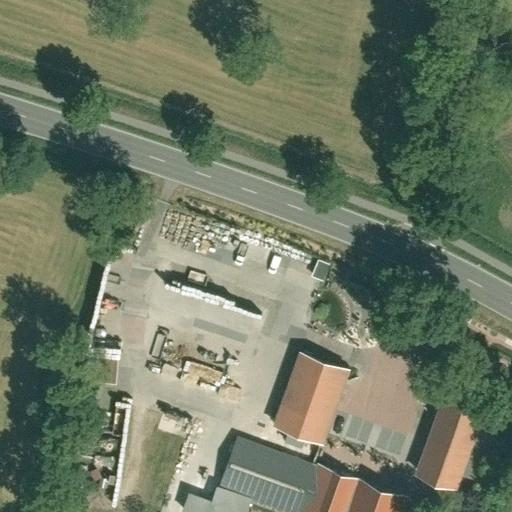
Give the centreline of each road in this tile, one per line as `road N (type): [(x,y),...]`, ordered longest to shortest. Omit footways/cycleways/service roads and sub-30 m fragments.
road 1 (secondary): [(407,251),(0,112)]
road 2 (residential): [(407,251),(468,0)]
road 3 (secondary): [(511,310),(407,251)]
